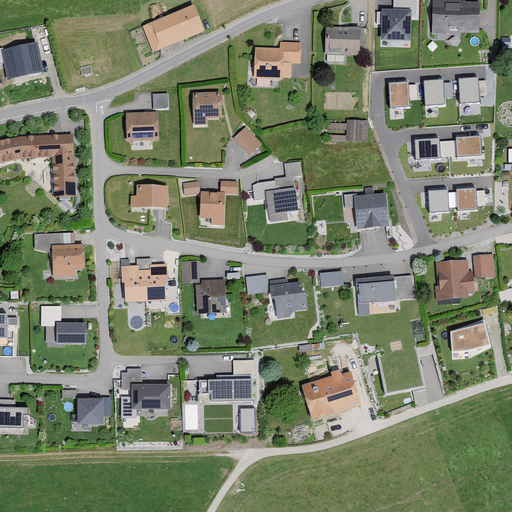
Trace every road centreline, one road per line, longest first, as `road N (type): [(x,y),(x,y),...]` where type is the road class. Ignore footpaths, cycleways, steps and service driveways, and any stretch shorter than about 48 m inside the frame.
road 1 (residential): [(97,230),(234,259),(314,264),(396,257),(511,227)]
road 2 (unclassified): [(511,378),(358,434),(247,458),(209,511)]
road 3 (residential): [(97,230),(104,371),(93,380),(0,378)]
road 4 (unclassified): [(93,98),(257,19),(315,0)]
road 5 (residential): [(99,170),(235,176),(268,162)]
